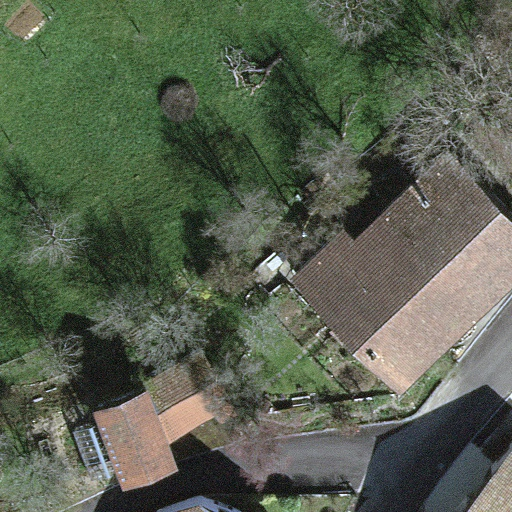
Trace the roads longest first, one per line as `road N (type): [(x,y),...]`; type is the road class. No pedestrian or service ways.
road 1 (residential): [(416,461),(199,475),(111,511)]
road 2 (residential): [(511,340),(416,461)]
